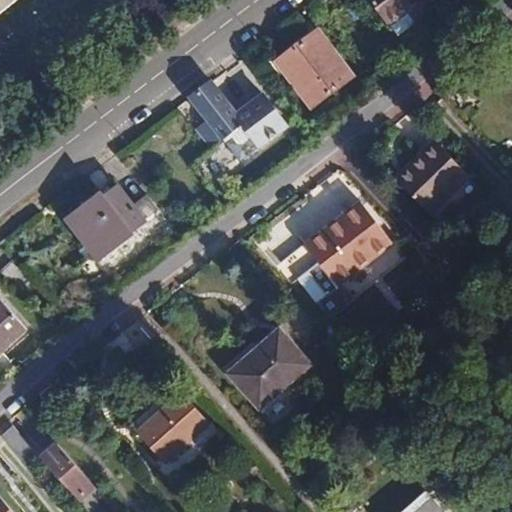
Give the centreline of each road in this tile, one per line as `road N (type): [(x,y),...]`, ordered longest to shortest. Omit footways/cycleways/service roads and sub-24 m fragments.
road 1 (residential): [(0,396),(511,6)]
road 2 (tertiary): [(0,195),(258,0)]
